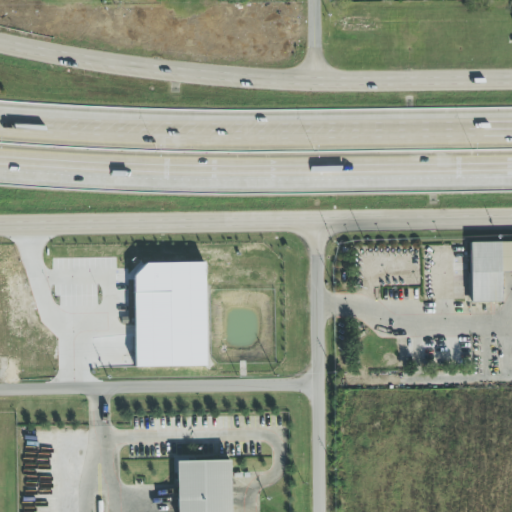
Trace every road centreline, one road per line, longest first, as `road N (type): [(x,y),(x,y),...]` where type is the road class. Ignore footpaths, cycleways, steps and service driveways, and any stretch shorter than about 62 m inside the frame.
road 1 (primary): [(511,76),(262,78),(0,42)]
road 2 (primary): [(0,228),(511,220)]
road 3 (motorway): [(0,156),(511,162)]
road 4 (motorway): [(511,137),(0,132)]
road 5 (residential): [(0,389),(316,386)]
road 6 (tertiary): [(317,223),(319,511)]
